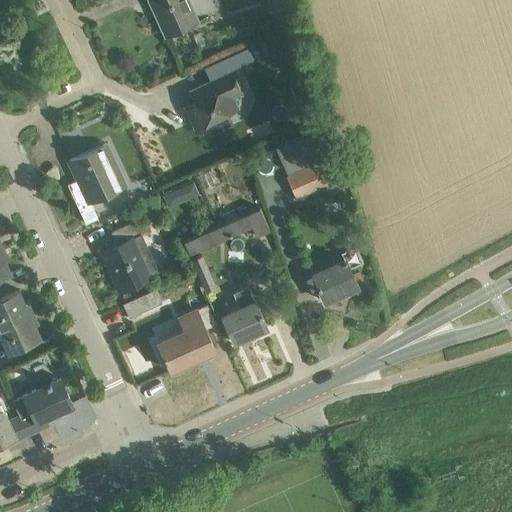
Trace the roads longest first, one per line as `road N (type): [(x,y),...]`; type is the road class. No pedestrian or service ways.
road 1 (residential): [(127,427),(0,136)]
road 2 (primary): [(149,469),(370,366)]
road 3 (residential): [(0,130),(94,79),(57,0)]
road 4 (primary): [(511,284),(370,366)]
road 5 (primary): [(370,366),(511,323)]
road 6 (residential): [(0,488),(127,427)]
